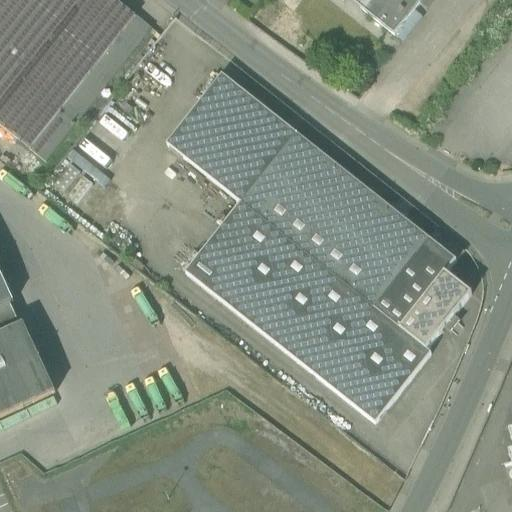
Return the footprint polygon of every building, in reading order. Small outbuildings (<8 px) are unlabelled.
[(0,125),(31,150),(136,18),(113,0),(85,0),(82,5),(0,108),(0,125)] [(0,0),(0,108),(82,5),(76,0),(0,0)] [(349,0),(396,37),(425,0),(349,0)] [(152,31),(136,18),(31,150),(47,163),(152,31)] [(432,357),(427,353),(427,354),(400,332),(445,275),(446,276),(456,263),(451,259),(441,272),(419,254),(429,242),(296,137),(222,78),(167,148),(241,206),(186,276),(376,427),(432,357)] [(451,259),(429,242),(419,254),(441,272),(451,259)] [(0,272),(0,311),(11,307),(15,305),(0,272)] [(472,297),(446,276),(445,275),(400,332),(427,354),(427,353),(472,297)] [(11,307),(0,311),(0,338),(22,329),(11,307)] [(0,420),(56,395),(25,327),(22,329),(0,338),(0,420)]
